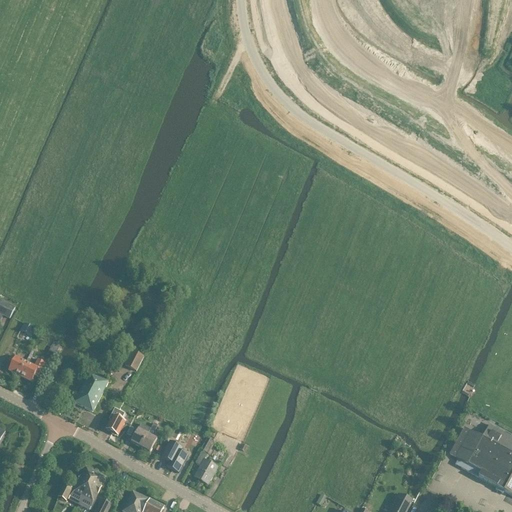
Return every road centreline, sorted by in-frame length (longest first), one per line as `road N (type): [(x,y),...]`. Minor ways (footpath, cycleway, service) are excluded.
road 1 (tertiary): [(277,0),(287,44),(311,85),(511,218)]
road 2 (tertiary): [(215,511),(63,428)]
